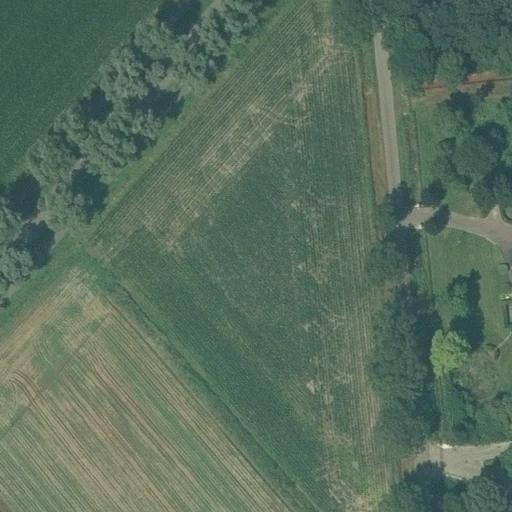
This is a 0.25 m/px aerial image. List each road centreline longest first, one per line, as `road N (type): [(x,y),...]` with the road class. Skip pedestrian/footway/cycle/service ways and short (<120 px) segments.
road 1 (unclassified): [(423,511),(373,0)]
road 2 (unclassified): [(0,262),(226,0)]
